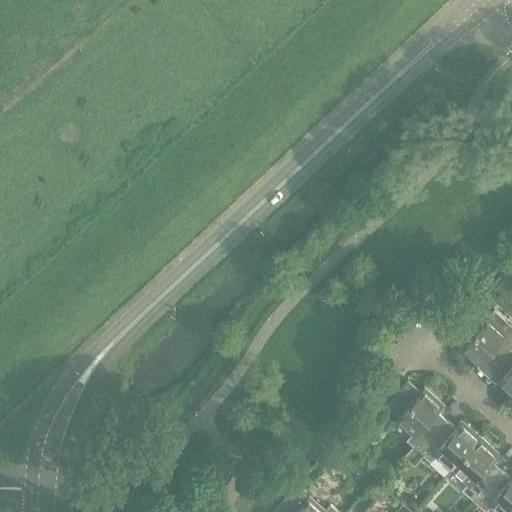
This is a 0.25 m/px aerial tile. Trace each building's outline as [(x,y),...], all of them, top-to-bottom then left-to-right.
[(486,357),(495,365),(511,346),(511,325),(494,309),(489,316),(475,304),(453,329),(466,341),(460,348),(479,365),(486,357)] [(497,382),(511,394),(511,346),(495,365),(505,373),(497,382)] [(404,456),(409,461),(447,420),(437,411),(444,404),(425,387),(421,391),(408,380),(385,405),(398,417),(395,420),(411,435),(406,440),(413,446),(404,456)] [(447,420),(409,461),(414,466),(424,456),(430,462),(435,456),(451,470),(481,437),(462,420),(455,428),(447,420)] [(481,437),(451,470),(466,484),(462,490),(474,501),(503,468),(494,460),(499,454),(481,437)] [(342,454),(333,464),(346,475),(355,465),(353,463),(342,454)] [(511,511),(511,476),(503,468),(474,501),(486,511),(491,506),(497,511),(511,511)] [(378,481),(370,490),(377,497),(385,487),(378,481)] [(297,482),(270,511),(339,511),(331,504),(326,509),(310,495),(308,497),(304,493),(306,490),(297,482)]
